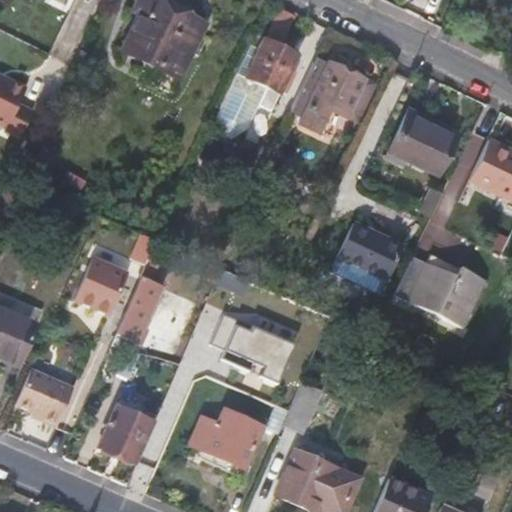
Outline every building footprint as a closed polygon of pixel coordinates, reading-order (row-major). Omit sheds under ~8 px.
[(138,15),(121,52),(177,78),(204,23),(154,0),(137,0),(135,4),(135,8),(136,12),(138,15)] [(247,129),(267,88),(280,94),(298,57),(263,40),(244,77),(236,73),(217,114),(219,132),(231,138),(247,129)] [(373,82),(315,53),(288,109),(299,115),(296,121),(317,131),(331,101),(358,114),(373,82)] [(8,84),(0,80),(0,124),(7,128),(6,130),(21,137),(34,111),(19,104),(27,87),(10,79),(8,84)] [(458,130),(409,106),(383,159),(402,169),(406,160),(437,175),(458,130)] [(504,147),(489,140),(469,181),(511,200),(511,157),(501,152),(504,147)] [(511,150),(504,147),(501,152),(511,157),(511,150)] [(443,193),(432,188),(420,212),(427,215),(430,209),(435,211),(443,193)] [(402,248),(350,223),(326,274),(377,298),(402,248)] [(145,266),(156,242),(144,237),(134,261),(145,266)] [(113,313),(122,317),(144,265),(97,246),(93,255),(131,271),(113,313)] [(426,264),(413,257),(394,296),(461,329),(483,283),(460,272),(456,278),(426,264)] [(429,257),(426,264),(456,278),(460,272),(429,257)] [(93,259),(73,302),(109,317),(128,274),(93,259)] [(214,285),(244,298),(250,283),(220,270),(214,285)] [(161,286),(140,278),(114,336),(135,345),(161,286)] [(288,319),(295,303),(283,298),(250,283),(244,298),(288,319)] [(174,327),(192,335),(203,310),(185,302),(174,327)] [(0,308),(0,360),(17,368),(36,324),(0,308)] [(277,386),(294,346),(222,315),(209,345),(224,352),(237,357),(233,367),(248,373),(251,364),(262,369),(258,378),(277,386)] [(132,376),(141,356),(126,350),(118,370),(132,376)] [(237,357),(224,352),(219,361),(233,367),(237,357)] [(248,373),(258,378),(262,369),(251,364),(248,373)] [(30,370),(14,406),(42,418),(40,422),(56,428),(73,389),(30,370)] [(321,390),(302,382),(282,427),(301,435),(321,390)] [(131,466),(148,428),(136,422),(138,417),(112,406),(94,450),(131,466)] [(261,426),(223,409),(215,425),(198,418),(187,444),(203,451),(201,456),(238,475),(261,426)] [(345,511),(360,480),(291,450),(271,495),(308,511),(311,511),(314,508),(324,511),(345,511)] [(422,511),(429,498),(387,479),(372,511),(422,511)]
